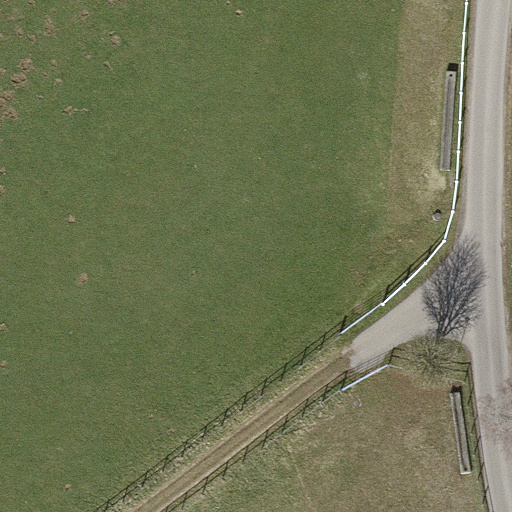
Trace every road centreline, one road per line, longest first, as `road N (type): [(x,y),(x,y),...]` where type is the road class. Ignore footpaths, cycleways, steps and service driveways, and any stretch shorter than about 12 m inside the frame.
road 1 (unclassified): [(499,0),(483,291),(511,481)]
road 2 (track): [(483,291),(440,298),(129,511)]
